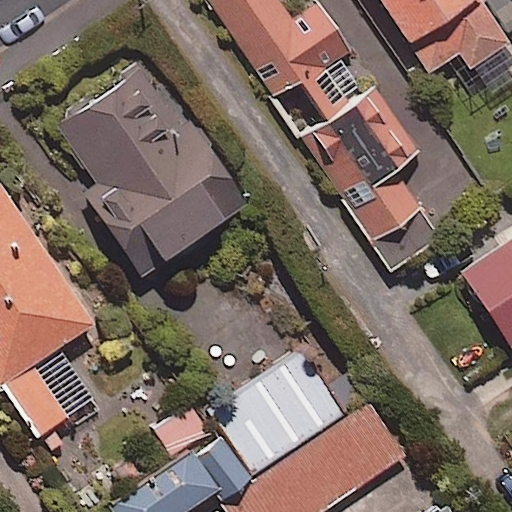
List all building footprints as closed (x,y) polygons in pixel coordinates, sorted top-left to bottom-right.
[(374,90),(365,96),(344,65),(353,59),(317,4),(291,21),(276,0),(210,0),(209,1),(392,272),(444,236),(400,171),(420,158),(374,90)] [(510,45),(479,0),(374,0),(427,77),(459,55),(470,71),(510,45)] [(180,127),(142,72),(98,102),(93,96),(49,126),(95,192),(81,202),(138,285),(247,209),(187,122),(180,127)] [(95,327),(0,191),(0,390),(35,441),(93,401),(59,352),(95,327)] [(511,347),(511,241),(462,274),(510,349),(511,347)] [(347,419),(302,352),(211,414),(226,435),(114,511),(190,511),(216,495),(227,511),(322,511),(405,457),(369,404),(347,419)]
